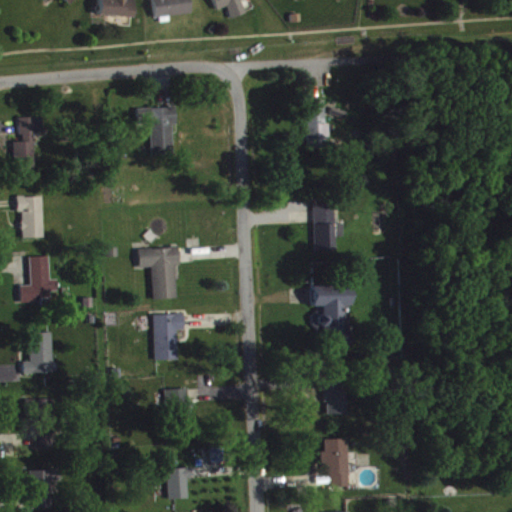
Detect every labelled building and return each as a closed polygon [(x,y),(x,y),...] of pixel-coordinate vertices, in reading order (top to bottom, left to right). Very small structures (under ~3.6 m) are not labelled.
[(75,0),(60,0),(66,8),(75,0)] [(134,0),(100,0),(100,18),(134,20),(134,0)] [(193,16),(190,0),(153,0),(156,20),(193,16)] [(212,0),(218,13),(229,9),(233,22),(248,16),(243,3),(249,1),(248,0),(212,0)] [(328,150),(327,104),(307,104),(307,151),(328,150)] [(154,159),(176,158),(175,128),(178,128),(178,110),(141,111),(142,129),(153,128),(154,159)] [(45,120),(22,120),(23,145),(16,145),(16,172),(37,172),(36,135),(45,135),(45,120)] [(45,199),(19,200),(19,215),(24,215),(24,242),(46,241),(45,199)] [(316,255),(338,254),(337,240),(346,240),(345,226),(337,227),(337,205),(315,206),(316,255)] [(155,303),(179,301),(177,268),(182,268),(181,250),(140,252),(141,272),(153,272),(155,303)] [(52,283),(51,260),(32,260),(33,289),(20,289),(21,306),(41,305),(41,303),(53,303),(53,294),(60,294),(60,282),(52,283)] [(179,333),(186,333),(186,317),(156,317),(156,364),(180,363),(179,333)] [(32,365),(26,365),(26,377),(56,376),(54,336),(32,336),(32,365)] [(326,418),(346,417),(346,377),(325,377),(326,418)] [(176,415),(176,427),(192,426),(190,391),(168,392),(169,416),(176,415)] [(39,451),(56,451),(55,430),(38,431),(39,451)] [(348,442),(325,443),(326,454),(322,454),(323,477),(331,477),(331,491),(350,490),(348,442)] [(169,472),(170,503),(190,502),(189,481),(194,481),(193,471),(169,472)] [(33,473),(34,511),(55,511),(55,487),(61,486),(61,473),(33,473)]
